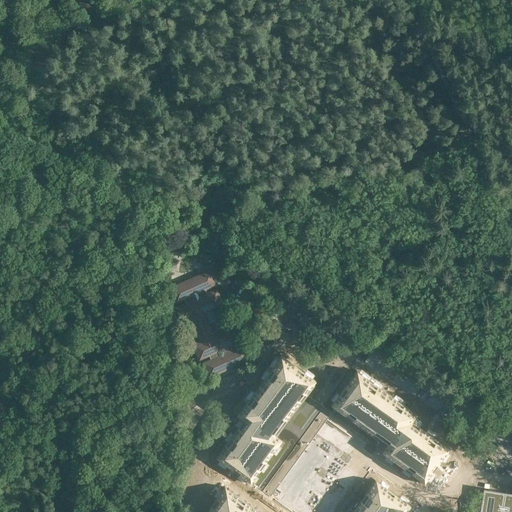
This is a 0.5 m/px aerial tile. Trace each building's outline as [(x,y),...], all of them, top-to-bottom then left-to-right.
[(217,288),(207,293),(205,289),(217,284),(210,269),(169,288),(176,302),(184,299),(186,302),(176,307),(182,321),(189,318),(199,342),(193,345),(199,360),(209,355),(211,359),(202,363),(209,377),(250,359),(244,344),(232,350),(230,346),(240,342),(234,327),(222,332),(212,308),(223,303),(217,288)] [(231,298),(242,293),(238,282),(227,287),(231,298)] [(244,420),(217,458),(252,484),(252,483),(272,497),(333,413),(307,394),(311,388),(311,387),(314,384),(314,383),(317,380),(281,355),(237,415),(244,420)] [(357,371),(332,406),(335,408),(345,416),(347,413),(355,418),(352,421),(362,428),(372,435),(374,432),(389,443),(382,453),(425,484),(451,449),(413,422),(418,415),(357,371)] [(175,412),(184,412),(184,394),(175,394),(175,412)] [(407,511),(412,506),(377,481),(367,494),(370,496),(366,503),(362,501),(355,511),(407,511)] [(226,487),(207,511),(254,511),(255,511),(257,509),(246,501),(244,504),(237,499),(239,496),(226,487)] [(511,511),(511,492),(481,488),(476,511),(511,511)]
